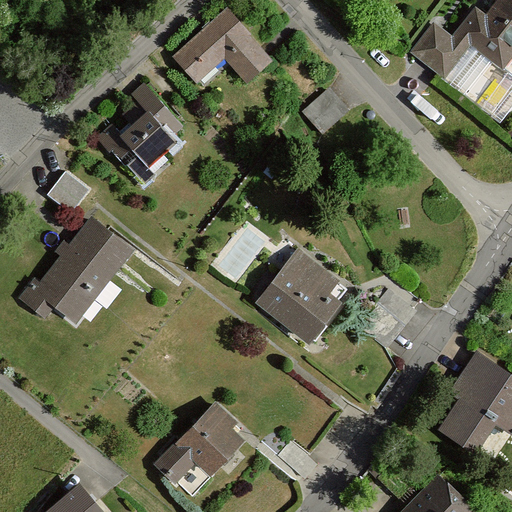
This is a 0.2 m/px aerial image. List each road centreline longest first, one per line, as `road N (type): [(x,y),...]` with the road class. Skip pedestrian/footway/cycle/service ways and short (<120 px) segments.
road 1 (residential): [(307,511),(347,470),(511,229)]
road 2 (residential): [(511,229),(294,0)]
road 3 (residential): [(0,192),(59,119),(196,0)]
road 4 (residential): [(114,476),(0,376)]
